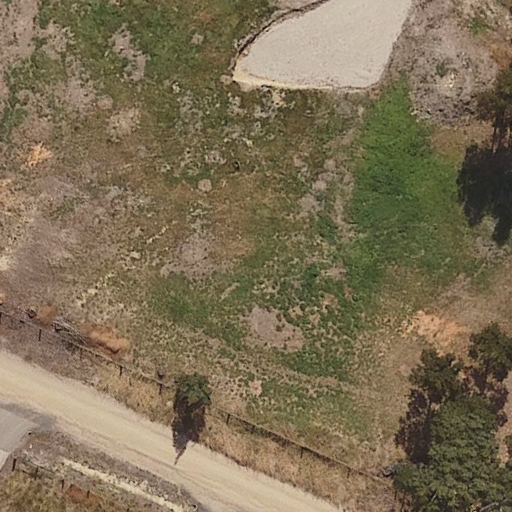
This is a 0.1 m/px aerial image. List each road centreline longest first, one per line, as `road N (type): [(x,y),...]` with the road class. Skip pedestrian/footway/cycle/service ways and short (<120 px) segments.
road 1 (residential): [(0,385),(285,511)]
road 2 (track): [(377,0),(361,34),(334,58),(266,61)]
